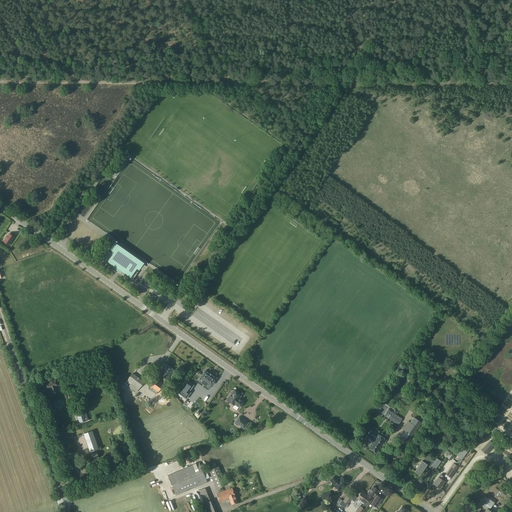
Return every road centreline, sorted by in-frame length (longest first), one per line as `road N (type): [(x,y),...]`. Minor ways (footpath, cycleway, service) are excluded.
road 1 (tertiary): [(431,511),(0,205)]
road 2 (track): [(79,81),(333,83),(355,47),(350,14),(395,0)]
road 3 (unclassified): [(68,511),(0,314)]
